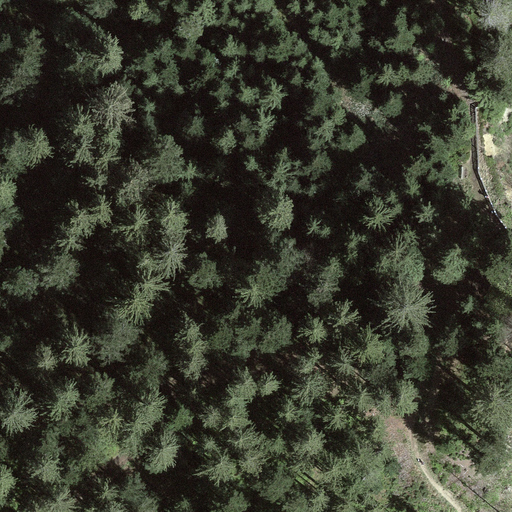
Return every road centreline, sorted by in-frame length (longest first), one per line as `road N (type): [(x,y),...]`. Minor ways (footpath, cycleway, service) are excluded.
road 1 (track): [(266,268),(228,347),(172,418),(37,511)]
road 2 (track): [(428,306),(416,455),(437,500),(454,511)]
road 3 (track): [(428,306),(380,259),(293,253),(266,268)]
